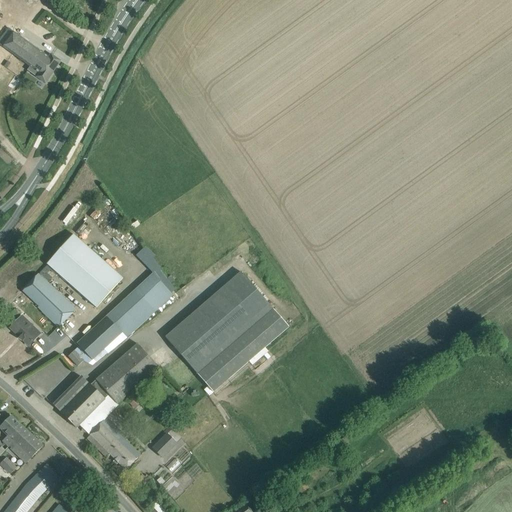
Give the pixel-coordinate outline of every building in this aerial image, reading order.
[(60,61),(52,56),(51,55),(49,57),(9,28),(0,40),(0,44),(30,66),(28,70),(37,76),(36,76),(46,83),(60,61)] [(17,90),(24,80),(15,74),(8,84),(17,90)] [(123,279),(74,235),(47,264),(96,308),(123,279)] [(241,272),(165,337),(213,392),(289,327),(241,272)] [(76,309),(65,298),(40,274),(23,290),(39,306),(38,307),(58,327),(76,309)] [(153,274),(77,344),(79,346),(93,360),(104,350),(122,333),(125,330),(129,335),(172,296),(171,294),(153,274)] [(15,309),(9,315),(14,320),(20,314),(15,309)] [(29,346),(40,334),(22,316),(12,327),(23,338),(21,339),(29,346)] [(90,385),(61,413),(76,428),(79,425),(90,435),(110,414),(118,406),(117,404),(159,368),(138,344),(90,385)] [(83,361),(74,351),(68,357),(78,367),(83,361)] [(129,433),(110,414),(90,435),(87,439),(106,457),(109,454),(126,470),(140,455),(124,438),(129,433)] [(11,417),(0,428),(8,436),(3,441),(9,446),(10,446),(12,448),(11,449),(26,463),(31,458),(42,446),(25,430),(11,417)] [(177,443),(167,434),(153,448),(162,458),(177,443)] [(350,447),(342,436),(337,441),(344,451),(350,447)] [(9,474),(16,467),(7,458),(0,464),(9,474)] [(75,470),(64,459),(55,468),(66,479),(75,470)] [(27,484),(21,492),(4,511),(26,511),(40,496),(59,477),(47,465),(27,484)] [(253,506),(265,497),(260,490),(248,499),(253,506)] [(165,511),(157,503),(153,507),(157,511),(165,511)] [(253,511),(248,503),(234,511),(253,511)]
